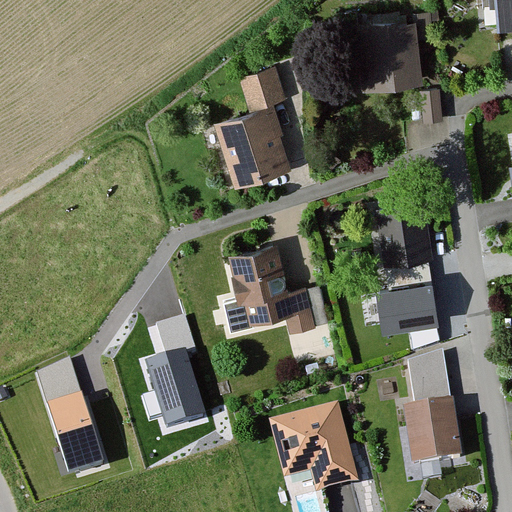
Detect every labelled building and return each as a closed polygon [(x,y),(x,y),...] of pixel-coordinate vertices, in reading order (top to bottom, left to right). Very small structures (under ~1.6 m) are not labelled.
[(511,0),(490,0),(494,34),(511,31),(511,0)] [(431,39),(429,14),(410,16),(411,25),(395,26),(395,22),(346,27),(352,90),(420,84),(416,41),(431,39)] [(284,100),(273,69),(236,81),(247,113),(284,100)] [(440,120),(436,95),(419,97),(422,122),(440,120)] [(283,141),(271,106),(212,127),(233,187),(287,168),(278,143),(283,141)] [(430,261),(421,201),(373,208),(382,268),(430,261)] [(285,292),(272,244),(223,257),(235,300),(222,303),(230,332),(283,317),(288,335),(328,325),(318,288),(303,292),(302,288),(285,292)] [(434,326),(429,290),(381,296),(386,332),(434,326)] [(167,356),(185,350),(195,348),(185,315),(157,324),(167,356)] [(167,356),(147,362),(156,390),(143,394),(150,416),(163,412),(167,425),(205,413),(185,350),(167,356)] [(71,355),(39,375),(69,472),(104,462),(71,355)] [(441,356),(405,367),(411,405),(448,400),(441,356)] [(358,480),(339,401),(269,418),(284,478),(310,472),(314,491),(358,480)] [(457,461),(448,406),(398,415),(407,469),(457,461)]
